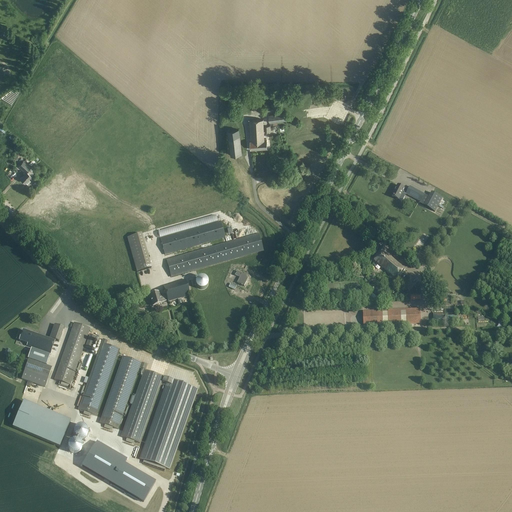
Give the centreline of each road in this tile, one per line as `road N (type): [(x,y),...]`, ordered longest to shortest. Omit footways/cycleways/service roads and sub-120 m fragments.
road 1 (tertiary): [(250,341),(420,0)]
road 2 (unclassified): [(232,374),(126,325),(0,201)]
